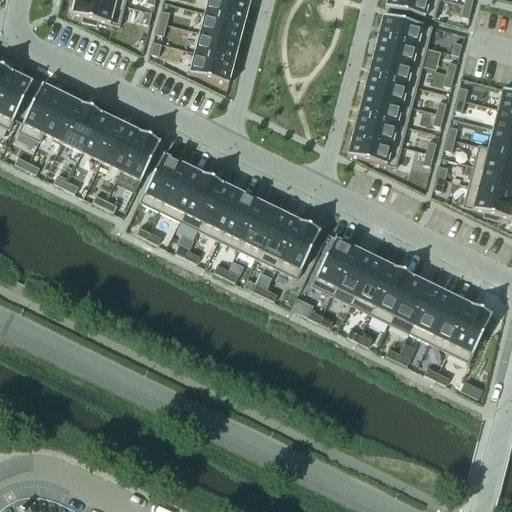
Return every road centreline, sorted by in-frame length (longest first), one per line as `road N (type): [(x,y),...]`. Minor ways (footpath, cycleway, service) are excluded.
road 1 (unclassified): [(0,323),(385,511)]
road 2 (residential): [(20,0),(16,31),(28,50),(221,144)]
road 3 (residential): [(314,189),(511,282)]
road 4 (residential): [(314,189),(366,0)]
road 5 (residential): [(268,0),(221,144)]
road 6 (unclassified): [(0,479),(18,471),(56,476),(130,511)]
road 7 (residential): [(476,511),(511,378)]
